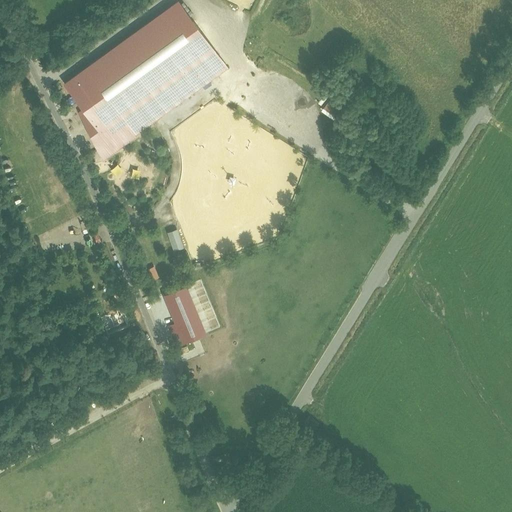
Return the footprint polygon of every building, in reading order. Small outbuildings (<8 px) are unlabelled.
[(179,1),(67,83),(85,109),(84,110),(82,111),(86,116),(84,118),(103,157),(109,152),(111,155),(117,150),(114,146),(123,140),(126,143),(136,136),(135,134),(226,66),(179,1)] [(345,109),(330,98),(324,107),(339,118),(345,109)] [(177,229),(168,232),(175,250),(184,247),(177,229)] [(97,230),(93,231),(98,244),(102,242),(97,230)] [(154,266),(145,271),(150,281),(159,276),(154,266)] [(187,286),(164,294),(183,341),(205,332),(187,286)]
